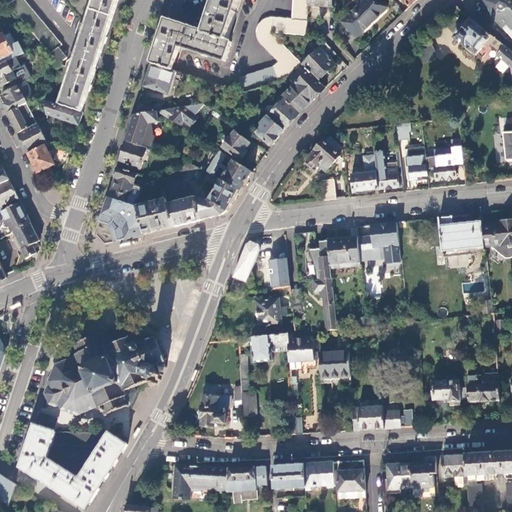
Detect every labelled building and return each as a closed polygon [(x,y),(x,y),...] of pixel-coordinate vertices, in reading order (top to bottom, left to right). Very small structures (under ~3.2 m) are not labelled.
[(4,0),(55,60),(63,54),(59,48),(62,45),(24,0),(4,0)] [(95,0),(80,49),(61,106),(82,113),(90,87),(99,61),(109,29),(118,0),(95,0)] [(206,33),(166,20),(157,48),(153,59),(152,64),(172,71),(174,66),(178,54),(180,48),(215,59),(226,62),(231,43),(228,42),(241,0),(217,0),(212,15),(206,33)] [(293,0),(292,20),(308,21),(308,7),(308,0),(293,0)] [(356,38),(387,8),(379,0),(365,0),(342,23),(356,38)] [(511,0),(480,0),(481,4),(485,6),(487,15),(493,20),(496,22),(511,39),(511,0)] [(273,34),(275,19),(273,18),(268,19),(265,20),(262,22),(260,23),(259,25),(258,27),(257,29),(257,32),(257,35),(257,37),(258,39),(259,41),(261,43),(262,45),(273,35),(272,34),(273,34)] [(288,35),(289,20),(275,19),(273,34),(288,35)] [(497,56),(511,68),(511,53),(507,49),(471,19),(455,38),(476,55),(487,41),(500,52),(496,56),(497,56)] [(308,21),(292,20),(289,20),(288,35),(307,37),(308,21)] [(0,65),(16,58),(25,53),(19,42),(10,46),(4,34),(0,35),(0,65)] [(273,35),(262,45),(277,60),(288,50),(273,35)] [(336,55),(326,44),(321,49),(320,49),(303,66),(309,72),(319,82),(336,65),(331,60),(336,55)] [(302,64),(288,50),(277,60),(279,62),(284,67),(288,78),(302,64)] [(58,64),(67,57),(63,54),(55,60),(58,64)] [(511,68),(497,56),(491,63),(506,76),(511,68)] [(16,79),(13,72),(21,68),(16,58),(0,65),(0,85),(1,87),(16,79)] [(284,67),(279,62),(274,67),(240,79),(244,93),(269,86),(288,78),(284,67)] [(172,71),(152,64),(148,75),(149,75),(146,87),(168,94),(175,72),(172,71)] [(297,73),(290,79),(296,85),(312,102),(320,95),(326,88),(319,82),(309,72),(303,78),(297,73)] [(27,104),(36,99),(27,81),(4,93),(8,102),(4,104),(5,106),(8,113),(27,104)] [(296,85),(283,98),(285,100),(301,114),(307,108),(312,102),(296,85)] [(301,114),(285,100),(269,118),(284,132),(292,123),(301,114)] [(81,119),(83,113),(82,113),(61,106),(46,101),(47,115),(74,124),(74,126),(79,127),(81,119)] [(13,122),(19,133),(38,124),(27,104),(8,113),(13,122)] [(145,106),(139,104),(135,115),(142,114),(145,106)] [(184,122),(191,126),(198,118),(194,115),(199,109),(195,106),(157,112),(180,127),(184,122)] [(158,121),(157,112),(142,114),(135,115),(132,124),(126,141),(142,147),(148,129),(149,124),(158,123),(158,121)] [(268,117),(268,118),(260,125),(262,127),(256,133),(271,148),(279,139),(284,132),(269,118),(268,117)] [(38,124),(19,133),(23,142),(29,154),(46,145),(48,144),(38,124)] [(413,131),(412,124),(397,125),(399,140),(410,139),(410,132),(413,131)] [(223,145),(221,147),(223,149),(240,162),(248,152),(246,151),(251,144),(236,132),(225,146),(223,145)] [(322,165),(328,171),(341,157),(340,156),(337,153),(342,148),(330,138),(326,143),(324,141),(316,150),(317,151),(310,159),(311,159),(305,166),(313,173),(318,167),(319,167),(322,165)] [(465,164),(462,139),(453,140),(454,154),(435,157),(438,180),(456,178),(455,165),(465,164)] [(148,149),(142,147),(126,141),(124,149),(120,163),(141,170),(148,149)] [(33,162),(39,173),(55,164),(46,145),(29,154),(33,162)] [(429,179),(426,147),(409,149),(410,157),(407,157),(410,181),(429,179)] [(398,160),(386,162),(385,151),(375,152),(376,166),(379,190),(400,188),(400,187),(405,186),(400,152),(397,152),(398,160)] [(197,168),(186,162),(176,172),(191,180),(197,168)] [(253,173),(235,162),(223,181),(239,191),(241,193),(248,181),(253,173)] [(328,171),(322,165),(319,167),(326,173),(328,171)] [(379,190),(376,166),(366,167),(367,174),(352,176),(354,193),(379,190)] [(138,174),(118,167),(115,178),(117,179),(113,191),(111,190),(108,198),(136,207),(138,200),(142,189),(134,186),(138,174)] [(5,173),(4,171),(2,172),(0,168),(0,185),(9,180),(5,173)] [(203,171),(197,168),(191,180),(197,183),(203,171)] [(233,201),(239,191),(223,181),(222,181),(221,181),(219,180),(212,176),(203,171),(197,183),(203,186),(206,181),(218,187),(209,201),(227,211),(233,201)] [(212,176),(219,180),(221,175),(214,171),(212,176)] [(13,189),(9,180),(0,185),(0,207),(1,208),(19,199),(13,189)] [(323,182),(325,200),(337,199),(335,180),(323,182)] [(119,241),(144,234),(137,207),(136,207),(108,198),(100,222),(109,225),(112,227),(117,232),(119,241)] [(223,215),(227,211),(209,201),(197,198),(169,205),(174,227),(190,223),(215,217),(223,215)] [(160,231),(174,227),(169,205),(167,200),(137,207),(144,234),(160,231)] [(25,211),(20,202),(3,212),(0,213),(0,224),(1,225),(6,236),(8,235),(13,232),(13,233),(31,223),(25,211)] [(454,217),(440,218),(445,258),(486,253),(483,222),(455,225),(454,217)] [(511,257),(511,219),(505,221),(505,224),(484,226),(487,248),(500,246),(501,254),(506,258),(511,257)] [(33,228),(31,223),(13,233),(13,232),(8,235),(17,252),(22,250),(26,259),(31,256),(35,258),(37,252),(34,245),(40,241),(33,228)] [(360,253),(387,251),(386,247),(401,246),(398,223),(386,224),(373,226),(374,236),(359,238),(360,253)] [(362,266),(360,253),(359,238),(329,241),(329,243),(332,269),(362,266)] [(319,249),(310,250),(317,270),(318,281),(314,281),(315,293),(321,292),(321,299),(325,299),(325,306),(328,331),(338,330),(336,305),(332,269),(329,243),(318,244),(319,249)] [(259,254),(246,249),(236,277),(248,282),(259,254)] [(384,276),(383,265),(376,265),(375,260),(366,261),(367,277),(384,276)] [(274,289),(291,287),(288,261),(278,262),(271,263),(274,289)] [(293,291),(294,304),(302,304),(301,290),(293,291)] [(257,302),(259,328),(283,325),(282,314),(284,314),(284,309),(281,309),(280,299),(257,302)] [(483,303),(484,315),(495,314),(493,301),(483,303)] [(11,311),(22,306),(20,302),(9,307),(11,311)] [(465,317),(466,326),(474,326),(473,317),(465,317)] [(158,379),(159,381),(162,380),(160,378),(162,377),(162,376),(164,375),(163,373),(165,372),(167,367),(165,363),(167,362),(166,361),(167,361),(166,360),(168,359),(167,357),(165,358),(157,340),(159,340),(158,337),(156,338),(156,337),(155,338),(154,336),(153,337),(153,338),(141,344),(140,342),(138,343),(138,342),(137,342),(135,338),(136,337),(135,335),(134,336),(134,335),(133,336),(132,334),(130,335),(130,337),(115,344),(112,339),(101,334),(99,335),(98,334),(96,335),(96,336),(77,345),(77,344),(75,345),(76,347),(77,347),(79,351),(76,353),(74,356),(75,358),(57,366),(51,382),(53,386),(49,388),(46,395),(51,404),(57,407),(61,405),(63,409),(79,415),(97,407),(98,409),(101,410),(105,409),(106,413),(107,416),(109,414),(127,406),(127,407),(129,406),(129,405),(132,403),(136,392),(135,388),(150,381),(152,386),(158,384),(156,380),(158,379)] [(257,362),(275,361),(274,353),(273,348),(291,346),(290,341),(290,335),(254,338),(255,345),(257,362)] [(0,338),(0,337),(0,370),(7,351),(5,348),(8,347),(6,340),(2,342),(0,338)] [(291,351),(292,363),(302,363),(315,362),(315,357),(317,357),(317,354),(315,354),(314,340),(290,341),(291,346),(291,351)] [(351,351),(321,354),(322,378),(334,378),(334,376),(340,376),(340,377),(352,377),(351,351)] [(494,364),(482,364),(483,374),(478,374),(478,376),(468,376),(470,402),(501,401),(499,373),(494,373),(494,364)] [(250,393),(249,371),(241,371),(242,386),(242,393),(250,393)] [(289,376),(290,391),(298,390),(296,375),(289,376)] [(461,401),(460,381),(435,382),(436,399),(450,399),(450,406),(461,406),(461,401)] [(203,419),(202,426),(215,427),(215,423),(226,424),(226,416),(226,408),(229,408),(230,398),(218,397),(219,388),(205,386),(204,396),(203,407),(202,407),(201,419),(203,419)] [(243,401),(244,422),(257,421),(255,392),(250,393),(242,393),(243,401)] [(384,412),(383,407),(354,408),(355,431),(370,430),(385,429),(384,412)] [(40,411),(35,425),(55,431),(58,417),(40,411)] [(400,411),(384,412),(385,429),(401,428),(400,411)] [(245,438),(244,424),(236,424),(237,439),(245,438)] [(21,468),(86,509),(105,482),(118,460),(128,445),(109,434),(56,432),(55,431),(35,425),(29,445),(21,468)] [(511,511),(511,451),(498,452),(467,454),(469,484),(468,484),(469,511),(484,511),(482,484),(477,484),(477,480),(477,475),(484,475),(484,480),(490,480),(491,478),(491,474),(511,473),(511,481),(507,482),(509,511),(511,511)] [(463,485),(468,484),(469,484),(467,454),(452,455),(442,455),(444,478),(455,477),(456,485),(458,487),(461,487),(463,485)] [(437,474),(436,456),(426,457),(426,463),(411,464),(413,486),(413,492),(423,491),(423,497),(435,496),(434,474),(437,474)] [(335,486),(334,462),(318,463),(304,464),(305,488),(305,491),(311,490),(311,487),(335,486)] [(305,488),(304,464),(289,465),(272,466),(273,489),(305,488)] [(389,487),(413,486),(411,464),(388,465),(389,487)] [(177,466),(176,476),(177,477),(176,490),(174,490),(174,500),(190,501),(191,489),(228,493),(228,469),(192,467),(192,472),(188,472),(188,467),(185,467),(177,466)] [(267,482),(265,467),(246,468),(228,469),(228,493),(256,491),(256,483),(267,482)] [(337,472),(339,493),(348,492),(366,491),(364,470),(337,472)] [(0,497),(6,501),(5,503),(10,506),(16,485),(0,474),(0,497)] [(438,491),(439,505),(446,504),(446,490),(438,491)]
